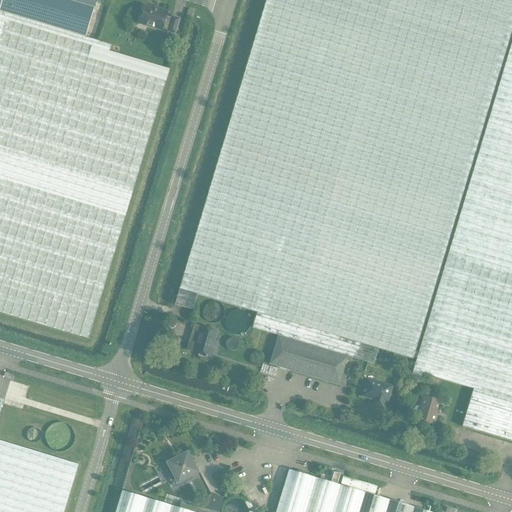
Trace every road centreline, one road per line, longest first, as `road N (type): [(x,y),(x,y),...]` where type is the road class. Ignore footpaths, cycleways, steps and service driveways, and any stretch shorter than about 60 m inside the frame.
road 1 (tertiary): [(511,499),(115,381)]
road 2 (unclassified): [(115,381),(227,7)]
road 3 (unclassified): [(79,511),(115,381)]
road 4 (tertiary): [(115,381),(0,345)]
